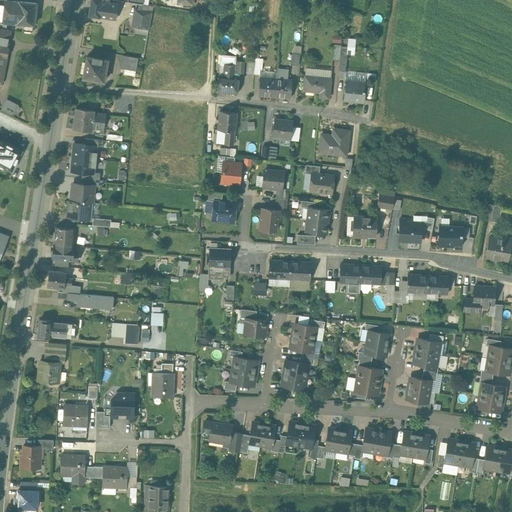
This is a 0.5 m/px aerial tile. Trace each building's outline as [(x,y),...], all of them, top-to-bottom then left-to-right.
[(36,4),(5,0),(5,5),(0,4),(0,21),(7,22),(24,24),(23,31),(33,31),(33,24),(34,24),(36,4)] [(110,0),(108,0),(91,0),(90,14),(115,18),(118,5),(109,3),(110,0)] [(148,5),(143,4),(140,4),(139,10),(152,12),(153,12),(154,6),(148,5)] [(139,10),(136,9),(133,27),(149,30),(152,12),(139,10)] [(0,28),(0,82),(1,82),(9,47),(7,47),(10,31),(6,30),(0,28)] [(255,39),(246,38),(246,48),(255,48),(255,39)] [(341,45),(334,44),(333,59),(340,60),(340,55),(341,45)] [(301,46),(295,45),(292,53),(300,54),(301,54),(301,46)] [(300,54),(292,53),(291,64),(299,65),(300,54)] [(347,56),(340,55),(340,60),(338,76),(345,77),(347,56)] [(100,57),(94,56),(94,58),(87,57),(86,62),(85,63),(84,63),(83,72),(85,72),(84,79),(103,82),(104,74),(106,74),(107,64),(106,64),(107,60),(100,59),(100,57)] [(138,58),(123,56),(120,68),(135,71),(138,58)] [(263,59),(255,58),(253,74),(259,74),(260,70),(262,70),(263,59)] [(247,61),(235,60),(235,65),(240,65),(240,73),(246,73),(247,61)] [(235,65),(224,64),(223,76),(218,75),(217,91),(237,93),(239,77),(234,77),(234,72),(240,73),(240,65),(235,65)] [(330,78),(305,76),(304,90),(320,92),(320,97),(328,98),(330,78)] [(276,78),(261,77),(259,95),(275,97),(276,78)] [(292,80),(276,78),(275,97),(291,98),(292,80)] [(364,80),(355,79),(354,82),(346,81),(344,99),(354,100),(355,99),(363,100),(364,90),(363,90),(364,80)] [(7,98),(3,108),(15,114),(20,104),(7,98)] [(94,110),(77,108),(73,128),(91,131),(91,127),(94,112),(94,110)] [(236,112),(219,110),(217,130),(225,130),(234,131),(236,112)] [(106,113),(94,112),(91,127),(104,129),(106,113)] [(292,121),(274,119),(272,136),(281,137),(280,139),(290,140),(292,121)] [(234,131),(225,130),(224,144),(233,145),(234,131)] [(338,136),(321,134),(319,152),(345,155),(349,131),(339,130),(338,136)] [(0,163),(11,170),(15,163),(16,163),(18,158),(21,151),(4,141),(3,141),(2,142),(0,141),(0,163)] [(74,142),(73,157),(96,159),(97,145),(74,142)] [(270,147),(263,146),(262,156),(269,157),(270,147)] [(230,149),(220,148),(220,155),(229,156),(230,149)] [(73,157),(71,171),(94,173),(96,159),(73,157)] [(352,159),(345,158),(344,169),(351,170),(352,159)] [(226,162),(223,162),(221,182),(239,184),(241,164),(234,163),(226,162)] [(320,166),(306,165),(305,174),(312,174),(319,174),(320,166)] [(283,171),(264,170),(264,176),(263,186),(263,187),(277,188),(282,188),(283,171)] [(319,174),(312,174),(310,191),(331,193),(333,176),(319,174)] [(84,184),(72,183),(71,200),(90,202),(93,202),(94,186),(94,185),(84,184)] [(282,188),(277,188),(276,198),(288,199),(289,189),(282,188)] [(223,193),(205,191),(204,199),(214,200),(222,201),(223,193)] [(394,197),(378,195),(377,206),(392,209),(394,197)] [(288,199),(276,198),(275,209),(279,210),(286,211),(288,199)] [(71,200),(69,200),(67,214),(74,214),(73,217),(89,219),(90,202),(71,200)] [(222,201),(214,200),(212,220),(234,222),(236,202),(222,201)] [(486,203),(483,220),(491,221),(494,205),(486,203)] [(502,207),(494,205),(491,221),(499,222),(502,207)] [(315,208),(309,207),(309,208),(308,219),(327,222),(329,210),(315,208)] [(275,209),(262,208),(260,228),(262,230),(266,231),(268,233),(273,233),(275,231),(276,222),(278,220),(279,210),(275,209)] [(377,219),(353,216),(351,237),(353,237),(353,236),(360,237),(360,238),(362,238),(362,235),(375,237),(377,219)] [(434,218),(426,217),(424,228),(432,229),(434,218)] [(111,219),(93,218),(92,225),(95,225),(110,227),(111,219)] [(412,222),(400,222),(400,218),(399,218),(398,240),(420,241),(421,223),(420,223),(420,226),(412,225),(412,222)] [(327,222),(308,219),(306,231),(326,234),(327,222)] [(94,237),(95,225),(92,225),(87,224),(86,236),(94,237)] [(449,227),(439,226),(438,244),(448,245),(448,244),(461,244),(462,227),(462,228),(449,227)] [(75,229),(56,227),(54,243),(73,245),(75,229)] [(262,230),(260,228),(257,230),(261,236),(268,236),(268,233),(266,231),(262,230)] [(315,236),(297,235),(297,243),(315,244),(315,236)] [(502,239),(489,237),(485,257),(495,259),(496,258),(507,260),(507,261),(508,261),(511,238),(503,237),(502,239)] [(73,245),(54,243),(53,258),(55,259),(69,260),(77,260),(78,252),(73,251),(73,245)] [(231,249),(210,248),(209,275),(208,278),(224,279),(224,277),(230,277),(231,249)] [(69,260),(55,259),(54,265),(68,267),(69,260)] [(178,275),(188,275),(188,259),(179,259),(178,275)] [(290,262),(279,261),(270,260),(269,278),(270,278),(270,277),(278,278),(289,279),(290,262)] [(302,262),(302,263),(290,262),(289,279),(301,279),(309,279),(309,280),(310,280),(311,262),(302,262)] [(361,266),(350,265),(350,264),(341,264),(340,281),(341,282),(341,281),(349,281),(349,282),(360,283),(361,266)] [(373,266),(361,266),(360,283),(371,283),(371,282),(380,283),(380,284),(381,266),(373,266)] [(65,272),(49,270),(47,286),(63,288),(64,284),(65,278),(65,272)] [(133,273),(122,273),(121,283),(132,283),(133,273)] [(209,275),(200,274),(199,290),(205,290),(210,287),(208,285),(208,278),(209,275)] [(428,276),(416,275),(416,274),(408,274),(407,291),(407,292),(407,291),(416,291),(416,292),(427,293),(428,276)] [(448,276),(439,276),(428,276),(427,293),(438,293),(447,293),(446,294),(447,294),(448,276)] [(335,281),(325,280),(325,292),(334,292),(335,281)] [(267,283),(255,282),(255,294),(266,294),(267,283)] [(489,300),(488,304),(494,304),(495,287),(474,286),(473,299),(489,300)] [(114,297),(78,294),(67,293),(67,299),(77,300),(76,305),(104,308),(104,311),(109,311),(109,308),(112,309),(112,307),(113,308),(114,306),(112,306),(114,297)] [(489,300),(473,299),(464,299),(464,310),(488,312),(488,304),(489,300)] [(502,305),(496,304),(494,332),(500,332),(502,305)] [(152,306),(151,324),(164,324),(164,312),(161,312),(161,306),(152,306)] [(257,311),(241,309),(240,317),(246,318),(256,319),(257,311)] [(256,319),(246,318),(245,334),(265,336),(266,320),(256,319)] [(53,320),(40,319),(38,336),(51,337),(51,336),(74,338),(76,323),(53,321),(53,320)] [(325,321),(309,319),(308,325),(317,326),(317,327),(324,328),(325,321)] [(126,323),(112,323),(112,332),(125,333),(126,323)] [(139,324),(126,323),(125,333),(125,343),(138,344),(139,324)] [(308,325),(295,323),(293,335),(314,339),(317,327),(317,326),(308,325)] [(379,326),(366,323),(365,329),(369,330),(378,331),(379,326)] [(378,331),(369,330),(367,341),(387,345),(389,333),(378,331)] [(444,336),(430,334),(429,339),(440,341),(443,342),(444,336)] [(314,339),(293,335),(290,348),(303,350),(312,352),(314,339)] [(429,339),(418,338),(416,350),(438,354),(440,341),(429,339)] [(501,340),(487,338),(486,344),(491,345),(500,346),(501,340)] [(387,345),(367,341),(365,352),(365,353),(373,354),(385,356),(387,345)] [(511,348),(500,346),(491,345),(489,358),(510,361),(511,352),(511,348)] [(65,350),(48,349),(47,361),(60,362),(60,363),(64,363),(65,350)] [(438,354),(416,350),(414,363),(424,365),(435,367),(438,354)] [(373,354),(365,353),(365,352),(359,351),(357,359),(359,359),(360,359),(371,361),(373,354)] [(241,357),(235,356),(235,357),(233,369),(255,373),(257,360),(241,357)] [(302,356),(301,362),(308,363),(308,364),(313,364),(314,358),(302,356)] [(510,361),(489,358),(486,370),(493,372),(508,374),(510,361)] [(47,361),(40,360),(38,380),(45,381),(46,383),(49,383),(52,381),(58,382),(60,363),(60,362),(47,361)] [(301,362),(287,360),(284,373),(306,376),(308,364),(308,363),(301,362)] [(173,363),(162,363),(162,372),(153,372),(153,373),(156,373),(155,385),(152,385),(152,396),(172,396),(172,372),(172,364),(173,364),(173,363)] [(370,367),(359,365),(357,378),(379,382),(381,369),(370,367)] [(435,367),(424,365),(423,371),(437,373),(438,367),(435,367)] [(255,373),(233,369),(231,382),(237,383),(253,386),(255,373)] [(493,372),(486,370),(482,369),(480,376),(492,378),(493,372)] [(437,373),(423,371),(422,378),(431,380),(436,381),(437,373)] [(306,376),(284,373),(282,385),(292,387),(304,389),(306,376)] [(422,378),(410,376),(409,388),(429,391),(431,380),(422,378)] [(379,382),(357,378),(355,391),(366,393),(377,395),(379,382)] [(237,383),(231,382),(225,381),(224,388),(236,390),(237,383)] [(491,384),(483,382),(479,382),(479,381),(475,381),(473,394),(480,395),(502,399),(504,386),(491,384)] [(97,386),(89,386),(88,398),(97,399),(97,386)] [(106,386),(97,386),(97,399),(105,399),(106,396),(106,386)] [(304,389),(292,387),(291,393),(308,396),(309,390),(304,389)] [(429,391),(409,388),(407,399),(419,401),(427,403),(427,402),(429,391)] [(366,393),(355,391),(351,390),(350,396),(365,399),(366,393)] [(502,399),(480,395),(478,407),(478,408),(487,409),(500,411),(502,399)] [(127,397),(106,396),(105,399),(105,416),(115,417),(115,415),(128,415),(128,417),(129,403),(127,403),(127,397)] [(86,405),(64,405),(63,425),(73,425),(73,423),(86,424),(86,426),(87,426),(87,412),(85,412),(86,405)] [(487,409),(478,408),(478,407),(475,407),(474,413),(486,415),(487,409)] [(302,423),(289,421),(287,436),(286,443),(299,445),(302,423)] [(232,426),(212,422),(209,439),(216,440),(216,441),(222,442),(222,441),(229,442),(231,432),(232,426)] [(264,424),(252,422),(250,435),(249,442),(260,444),(264,424)] [(315,426),(302,423),(299,445),(311,447),(313,439),(315,426)] [(275,426),(264,424),(260,444),(271,446),(272,446),(273,439),(275,426)] [(340,430),(328,428),(325,447),(325,448),(336,450),(340,430)] [(378,430),(365,428),(363,445),(362,450),(374,452),(378,430)] [(351,432),(340,430),(336,450),(347,452),(348,452),(349,442),(351,432)] [(391,432),(378,430),(374,452),(387,454),(389,443),(391,432)] [(416,434),(403,431),(401,445),(400,453),(412,455),(416,434)] [(243,434),(231,432),(229,442),(228,449),(240,451),(243,434)] [(243,434),(240,451),(247,452),(249,442),(250,435),(243,434)] [(429,436),(416,434),(412,455),(425,458),(427,449),(429,436)] [(287,436),(281,435),(280,440),(278,452),(283,452),(285,450),(286,443),(287,436)] [(54,439),(38,439),(38,446),(41,446),(41,448),(53,448),(54,439)] [(280,440),(273,439),(272,446),(271,446),(271,450),(278,452),(280,440)] [(319,440),(313,439),(311,447),(310,456),(316,457),(318,445),(319,440)] [(462,441),(448,439),(445,455),(444,463),(458,465),(462,441)] [(475,444),(462,441),(458,465),(465,466),(465,464),(471,465),(473,457),(475,444)] [(357,444),(349,442),(348,452),(347,452),(347,454),(354,456),(355,456),(357,444)] [(395,444),(389,443),(387,454),(387,457),(393,458),(393,456),(395,444)] [(363,445),(357,444),(355,456),(354,456),(354,457),(360,459),(362,450),(363,445)] [(38,446),(23,445),(23,454),(21,456),(21,459),(25,463),(25,466),(38,467),(39,456),(41,456),(41,448),(41,446),(38,446)] [(325,447),(318,445),(316,457),(323,458),(325,448),(325,447)] [(500,448),(487,446),(484,459),(483,467),(496,470),(500,448)] [(511,452),(511,449),(500,448),(496,470),(509,472),(510,462),(511,452)] [(433,450),(427,449),(425,458),(424,462),(430,463),(433,450)] [(85,456),(61,454),(60,475),(61,475),(61,472),(73,473),(73,482),(84,483),(85,466),(85,456)] [(479,458),(473,457),(471,465),(470,471),(476,472),(479,458)] [(484,459),(479,458),(476,472),(482,473),(483,467),(484,459)] [(94,466),(85,466),(84,477),(94,478),(94,466)] [(103,467),(94,466),(94,478),(103,478),(103,467)] [(127,467),(103,466),(103,467),(103,478),(102,487),(126,487),(127,476),(127,467)] [(37,482),(21,482),(21,490),(37,491),(37,482)] [(167,511),(168,486),(148,485),(147,509),(158,510),(157,511),(167,511)] [(21,490),(18,490),(18,497),(20,497),(19,510),(20,511),(27,511),(28,510),(28,509),(36,509),(37,491),(21,490)]
